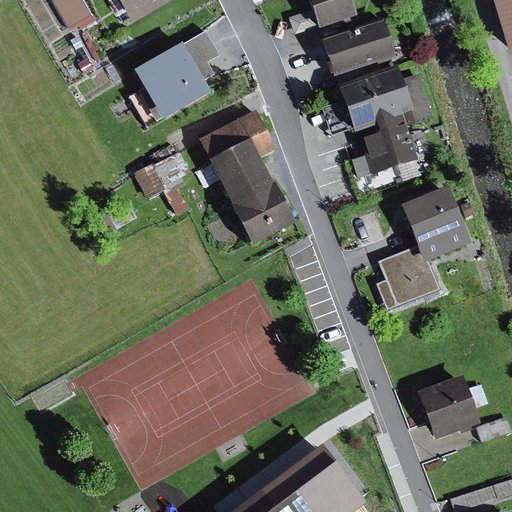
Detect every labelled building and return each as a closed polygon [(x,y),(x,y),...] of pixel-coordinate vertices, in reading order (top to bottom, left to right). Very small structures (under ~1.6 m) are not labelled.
[(91,17),(81,0),(53,0),(52,1),(69,30),(91,17)] [(118,0),(132,24),(174,0),(118,0)] [(308,0),(318,29),(357,16),(351,0),(308,0)] [(511,0),(493,0),(509,51),(511,50),(511,0)] [(383,20),(320,40),(333,77),(396,57),(383,20)] [(204,31),(133,71),(161,121),(211,92),(205,81),(215,76),(208,63),(219,57),(204,31)] [(397,66),(338,87),(354,134),(377,126),(379,132),(359,139),(372,177),(417,161),(401,115),(413,111),(397,66)] [(276,151),(255,111),(198,141),(252,245),(295,223),(274,183),(273,184),(260,159),(276,151)] [(139,169),(148,192),(184,177),(175,155),(139,169)] [(447,186),(399,205),(422,264),(470,244),(447,186)] [(463,377),(418,394),(435,441),(480,425),(463,377)] [(506,420),(476,429),(480,444),(511,434),(506,420)] [(511,480),(450,500),(453,511),(459,511),(511,495),(511,480)] [(308,511),(295,493),(275,508),(263,491),(235,511),(308,511)]
